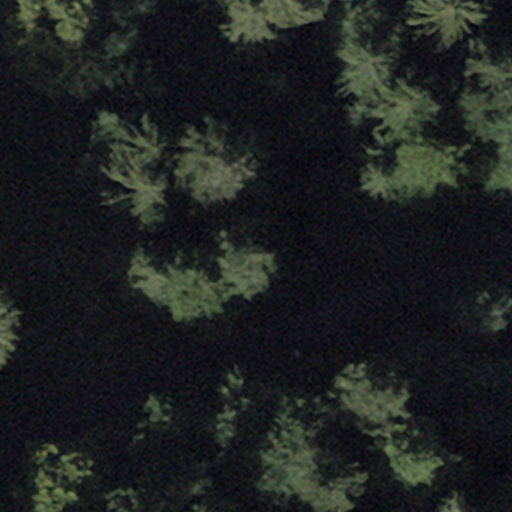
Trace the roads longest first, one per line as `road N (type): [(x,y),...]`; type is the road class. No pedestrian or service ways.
road 1 (track): [(0,439),(511,278)]
road 2 (track): [(343,330),(511,360)]
